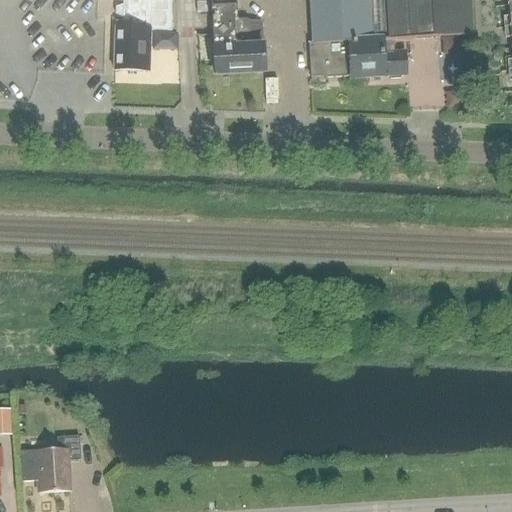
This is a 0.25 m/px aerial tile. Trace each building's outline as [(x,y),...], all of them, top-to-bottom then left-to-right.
[(117,0),(117,2),(123,2),(122,5),(117,7),(116,16),(122,19),(122,22),(116,22),(114,72),(145,73),(147,29),(171,30),(170,0),(117,0)] [(236,10),(235,0),(210,0),(211,11),(236,10)] [(309,0),(312,45),(393,42),(472,38),(469,0),(309,0)] [(236,20),(236,10),(211,11),(215,77),(264,74),(262,47),(262,46),(249,47),(248,20),(236,20)] [(312,45),(308,45),(310,79),(324,79),(324,80),(350,78),(350,81),(386,79),(386,78),(389,78),(389,80),(401,81),(400,77),(406,77),(404,52),(394,52),(393,42),(312,45)] [(473,109),(472,92),(446,93),(446,110),(473,109)] [(25,406),(15,407),(16,416),(26,416),(25,406)] [(0,436),(11,436),(10,410),(0,410),(0,436)] [(56,439),(57,451),(20,453),(22,484),(37,483),(38,495),(70,493),(68,463),(80,462),(78,438),(56,439)]
